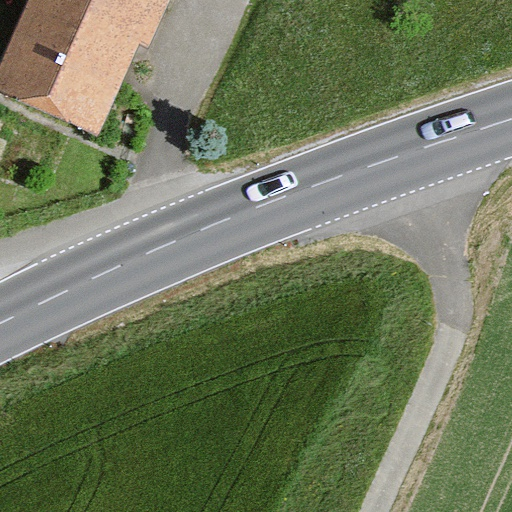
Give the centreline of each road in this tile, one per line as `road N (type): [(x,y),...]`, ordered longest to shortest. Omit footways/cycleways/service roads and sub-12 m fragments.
road 1 (secondary): [(0,323),(270,201),(511,118)]
road 2 (track): [(372,511),(445,350),(452,306),(414,151)]
